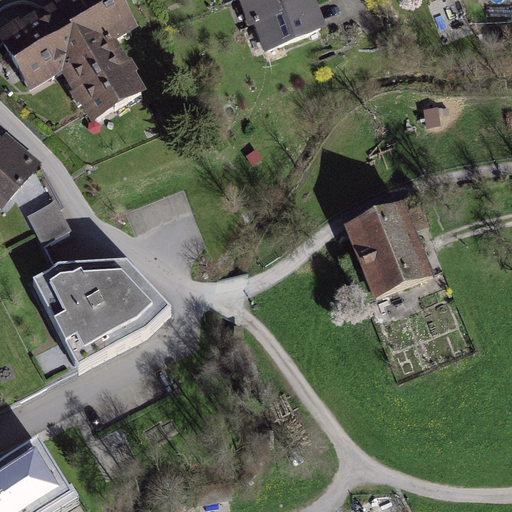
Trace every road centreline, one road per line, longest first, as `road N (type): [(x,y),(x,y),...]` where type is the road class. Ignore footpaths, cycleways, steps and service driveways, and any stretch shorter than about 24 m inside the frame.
road 1 (residential): [(0,115),(48,159),(95,232),(198,300),(232,302),(356,467)]
road 2 (track): [(511,171),(467,175),(364,209),(232,302)]
road 3 (track): [(356,467),(422,493),(511,500)]
